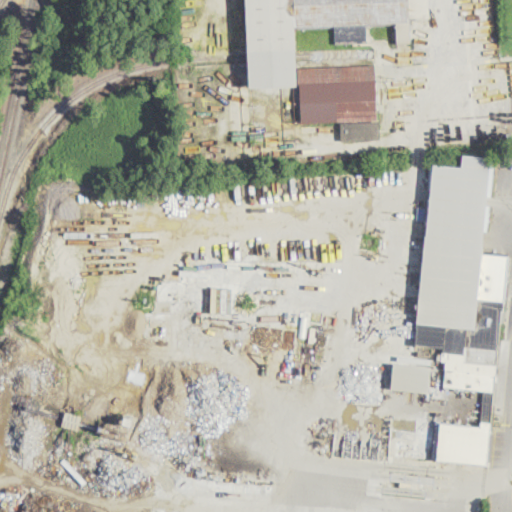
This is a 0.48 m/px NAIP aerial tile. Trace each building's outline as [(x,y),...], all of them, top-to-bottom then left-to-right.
[(401,0),(403,22),(404,44),(391,44),(390,22),(361,23),(362,43),(331,44),(330,26),(289,28),(290,50),(290,53),(292,87),(244,89),(243,55),(240,0),(401,0)] [(375,65),(376,91),(378,120),(302,123),(300,83),(299,83),(298,68),(375,65)] [(380,139),(342,141),(341,124),(379,122),(380,139)] [(492,158),(487,205),(485,229),(483,243),(482,255),(508,257),(505,291),(504,294),(499,349),(493,399),(488,450),(486,465),(454,461),(437,460),(441,423),(481,427),(485,390),(445,386),(446,369),(442,369),(443,362),(443,360),(446,326),(418,323),(434,166),(434,164),(435,165),(462,167),(463,155),(492,158)] [(319,342),(317,355),(302,352),(304,340),(319,342)] [(430,368),(426,395),(390,391),(394,363),(430,368)] [(83,415),(79,430),(62,426),(66,411),(83,415)] [(133,419),(131,426),(123,424),(125,417),(133,419)] [(103,421),(129,429),(126,442),(100,434),(101,430),(97,429),(98,425),(102,427),(103,421)]
